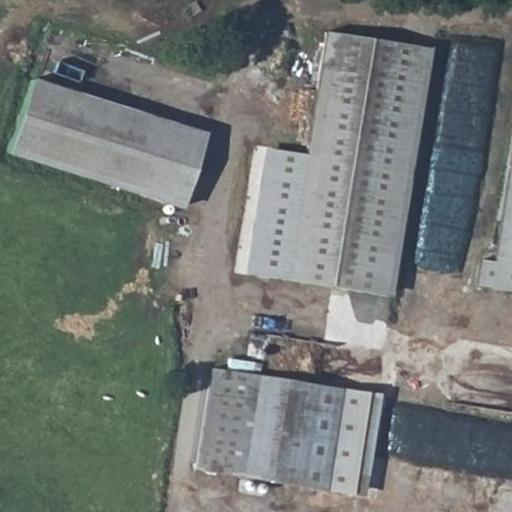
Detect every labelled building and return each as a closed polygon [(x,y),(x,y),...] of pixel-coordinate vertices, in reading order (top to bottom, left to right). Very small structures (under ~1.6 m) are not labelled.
[(427,50),(325,33),(304,156),(264,150),(245,273),(387,297),(427,50)] [(0,156),(170,205),(192,132),(19,82),(0,147),(0,156)] [(461,269),(489,105),(479,103),(471,149),(442,144),(422,262),(461,269)] [(511,156),(497,260),(479,258),(475,287),(511,291),(511,156)] [(322,491),(348,494),(364,393),(211,369),(195,470),(322,491)]
